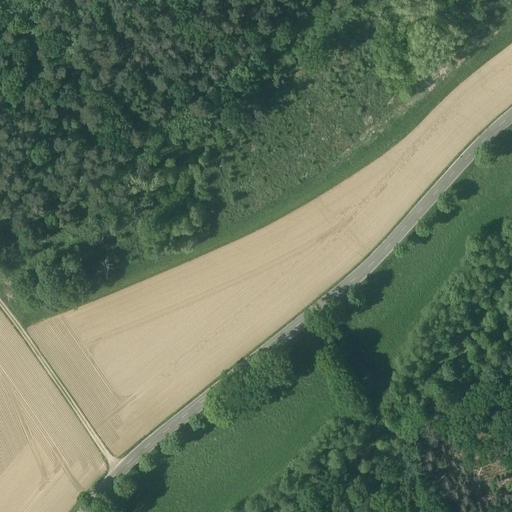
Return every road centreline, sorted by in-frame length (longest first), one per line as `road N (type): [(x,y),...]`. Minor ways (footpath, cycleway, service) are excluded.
road 1 (secondary): [(511,127),(395,251),(125,476),(95,511)]
road 2 (track): [(125,476),(0,303)]
road 3 (track): [(325,313),(395,434)]
